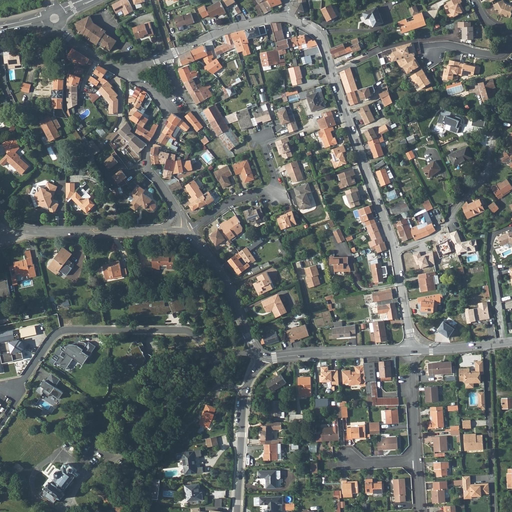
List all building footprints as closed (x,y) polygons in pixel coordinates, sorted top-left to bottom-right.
[(128,0),(121,0),(112,5),(117,13),(123,10),(126,15),(134,11),(128,0)] [(255,0),(265,14),(272,10),(271,8),(267,0),(255,0)] [(305,0),(298,0),(299,3),(293,5),(295,14),(304,12),(302,3),(306,3),(305,0)] [(460,0),(451,0),(447,3),(450,9),(449,10),(450,13),(452,13),(454,17),(464,11),(462,7),(460,7),(458,4),(462,2),(460,0)] [(511,5),(505,3),(503,0),(493,5),(496,10),(497,10),(499,13),(501,13),(504,14),(504,15),(509,17),(510,16),(511,13),(511,12),(511,8),(511,5)] [(220,2),(207,9),(211,18),(220,14),(221,16),(226,13),(220,2)] [(331,4),(322,9),(328,21),(337,17),(331,4)] [(413,16),(419,13),(415,5),(408,8),(412,16),(413,16)] [(377,7),(363,13),(366,19),(370,18),(374,27),(383,23),(377,7)] [(180,15),(172,19),(176,27),(185,23),(185,25),(193,21),(189,12),(181,16),(180,15)] [(90,16),(75,23),(81,34),(82,35),(83,34),(86,37),(86,38),(97,45),(98,44),(102,37),(105,39),(102,45),(110,51),(117,41),(105,33),(106,31),(93,23),(90,16)] [(407,22),(406,18),(398,22),(401,33),(426,25),(423,16),(414,19),(407,22)] [(150,22),(133,28),(136,39),(144,36),(144,35),(148,33),(149,36),(154,34),(150,22)] [(470,22),(459,23),(459,28),(463,28),(463,40),(473,40),(473,27),(471,27),(470,22)] [(258,27),(246,30),(248,38),(248,39),(261,35),(258,27)] [(282,31),(274,29),(278,42),(285,40),(282,31)] [(245,30),(232,34),(236,46),(237,53),(249,49),(247,42),(243,43),(242,39),(248,38),(245,30)] [(228,44),(215,49),(217,56),(236,46),(232,34),(225,36),(228,44)] [(314,46),(313,41),(307,42),(305,35),(296,37),(299,45),(299,48),(305,46),(306,48),(314,46)] [(296,37),(288,39),(290,48),(299,45),(296,37)] [(345,48),(332,54),(333,59),(352,51),(353,53),(361,50),(359,43),(358,38),(351,41),(353,45),(350,46),(347,48),(345,48)] [(278,42),(276,43),(278,50),(279,55),(286,53),(285,49),(290,48),(288,39),(285,40),(278,42)] [(197,49),(191,52),(195,60),(212,53),(208,43),(204,45),(204,46),(197,49)] [(392,56),(394,62),(397,61),(414,56),(416,55),(412,43),(397,47),(398,51),(397,52),(393,54),(392,56)] [(343,44),(330,49),(332,54),(345,48),(343,44)] [(68,58),(75,62),(84,65),(85,63),(91,64),(92,61),(73,49),(68,57),(68,58)] [(279,55),(278,50),(261,53),(264,70),(272,68),(271,65),(281,63),(279,55)] [(179,63),(179,66),(190,62),(195,60),(191,52),(180,57),(179,60),(179,63)] [(11,55),(4,55),(5,63),(10,63),(10,68),(16,68),(16,65),(26,64),(25,54),(21,54),(21,53),(11,54),(11,55)] [(310,55),(302,57),(304,65),(312,63),(310,55)] [(416,59),(414,56),(397,61),(401,67),(403,67),(407,73),(409,73),(420,66),(418,62),(416,62),(415,60),(416,59)] [(217,59),(205,67),(215,76),(224,70),(221,65),(217,59)] [(460,63),(461,62),(450,60),(449,65),(448,69),(447,68),(445,68),(443,77),(445,79),(448,80),(450,79),(453,80),(454,73),(458,74),(460,63)] [(458,74),(462,75),(462,74),(469,75),(474,74),(475,72),(478,73),(480,72),(481,66),(476,65),(476,66),(471,65),(472,64),(465,63),(464,64),(460,63),(458,74)] [(300,65),(295,66),(299,84),(303,83),(301,78),(303,77),(300,65)] [(76,66),(73,75),(81,78),(84,69),(76,66)] [(99,66),(94,72),(100,77),(98,80),(99,82),(104,85),(108,81),(103,78),(108,71),(99,66)] [(188,66),(179,69),(181,78),(184,83),(193,79),(199,89),(203,87),(204,86),(195,70),(191,72),(188,66)] [(295,66),(289,68),(294,85),(299,84),(295,66)] [(431,83),(422,69),(411,76),(416,84),(418,83),(422,89),(431,83)] [(68,74),(67,85),(77,86),(78,86),(81,78),(73,75),(68,74)] [(91,76),(88,80),(96,86),(99,82),(98,80),(91,76)] [(354,76),(343,79),(347,94),(355,91),(358,90),(354,76)] [(193,79),(184,83),(191,93),(199,89),(193,79)] [(494,79),(480,83),(485,100),(495,96),(493,88),(496,87),(494,79)] [(53,108),(63,108),(64,81),(54,80),(54,90),(53,90),(53,98),(53,108)] [(113,87),(108,81),(104,85),(98,91),(109,103),(109,114),(118,114),(118,102),(116,99),(117,99),(116,98),(118,96),(111,88),(113,87)] [(204,86),(203,87),(206,91),(202,93),(206,100),(213,96),(209,88),(207,85),(204,86)] [(228,88),(227,89),(229,93),(230,97),(237,93),(233,85),(232,86),(228,88)] [(373,85),(359,90),(362,99),(364,98),(365,101),(371,99),(370,96),(373,95),(372,93),(374,93),(375,91),(373,85)] [(142,102),(147,93),(136,87),(136,88),(137,89),(135,92),(129,89),(129,95),(136,98),(142,102)] [(199,89),(191,93),(197,104),(206,100),(202,93),(206,91),(203,87),(199,89)] [(388,90),(379,94),(381,98),(390,95),(389,91),(388,90)] [(355,91),(347,94),(351,105),(359,103),(355,91)] [(67,92),(67,99),(68,109),(77,105),(77,92),(67,92)] [(318,92),(307,96),(312,111),(325,107),(323,102),(321,103),(318,92)] [(96,93),(90,99),(93,103),(99,96),(96,93)] [(390,95),(381,98),(385,106),(393,103),(393,102),(390,95)] [(131,110),(129,113),(129,115),(130,118),(131,119),(137,112),(142,102),(136,98),(131,110)] [(215,104),(200,113),(203,119),(207,117),(211,122),(222,116),(215,104)] [(271,120),(266,104),(261,106),(263,111),(257,113),(255,112),(253,112),(257,123),(262,121),(263,122),(271,120)] [(368,105),(358,110),(360,114),(366,126),(368,125),(368,124),(375,120),(368,105)] [(288,127),(290,132),(299,129),(293,114),(288,116),(285,107),(277,110),(282,124),(284,124),(285,126),(288,125),(289,127),(288,127)] [(236,112),(228,115),(232,122),(239,120),(242,130),(251,127),(248,118),(251,117),(250,116),(248,108),(240,111),(241,113),(237,114),(236,112)] [(321,130),(332,126),(336,124),(331,110),(322,114),(323,117),(325,121),(319,123),(321,130)] [(137,112),(131,119),(137,123),(143,116),(137,112)] [(195,118),(193,116),(191,112),(185,116),(197,131),(203,127),(196,118),(195,118)] [(170,121),(167,126),(174,131),(177,126),(178,125),(182,119),(173,113),(168,120),(170,121)] [(61,127),(53,116),(52,117),(49,118),(39,123),(51,142),(60,136),(57,130),(61,127)] [(143,116),(137,123),(138,124),(137,126),(138,127),(136,133),(142,137),(146,130),(143,128),(149,120),(143,116)] [(222,116),(211,122),(218,135),(219,135),(230,128),(222,116)] [(182,119),(178,125),(185,131),(187,131),(190,128),(182,119)] [(119,133),(118,133),(129,142),(136,136),(131,131),(131,129),(130,127),(128,122),(120,131),(119,133)] [(146,130),(142,137),(150,142),(154,134),(158,125),(157,124),(156,125),(154,125),(150,132),(146,130)] [(365,134),(370,141),(382,134),(389,131),(385,124),(379,128),(374,127),(366,131),(365,134)] [(167,126),(163,132),(170,137),(174,131),(167,126)] [(321,130),(318,131),(321,137),(322,137),(326,147),(338,143),(336,139),(334,139),(333,138),(331,131),(334,130),(332,126),(321,130)] [(230,128),(219,135),(230,150),(241,142),(231,128),(230,128)] [(170,137),(163,132),(158,140),(158,141),(163,144),(176,151),(178,148),(171,144),(174,139),(170,137)] [(370,141),(369,142),(370,146),(371,145),(375,158),(384,155),(380,143),(385,142),(382,134),(370,141)] [(129,142),(128,144),(139,153),(142,150),(147,145),(136,136),(129,142)] [(289,141),(288,137),(282,139),(283,143),(277,145),(279,152),(281,151),(282,154),(283,157),(286,158),(292,156),(287,142),(289,141)] [(15,140),(3,145),(5,151),(6,151),(8,154),(0,162),(3,166),(8,161),(22,175),(28,168),(23,163),(24,162),(20,159),(21,158),(15,153),(19,149),(15,140)] [(100,141),(96,147),(101,151),(105,146),(100,141)] [(152,147),(151,155),(158,154),(159,149),(160,150),(162,146),(156,144),(153,145),(152,147)] [(344,145),(332,149),(336,160),(334,161),(333,162),(334,166),(336,167),(348,163),(346,156),(344,155),(343,152),(345,152),(346,151),(344,145)] [(467,147),(450,155),(454,165),(471,158),(467,147)] [(159,151),(159,154),(160,163),(165,164),(163,178),(171,179),(172,172),(173,172),(176,162),(175,155),(159,151)] [(120,158),(115,152),(112,154),(113,156),(106,161),(105,162),(104,163),(109,170),(118,163),(117,161),(120,158)] [(508,161),(511,159),(510,158),(508,155),(507,155),(507,154),(506,154),(506,155),(505,155),(505,156),(505,157),(502,159),(504,163),(506,162),(508,165),(509,164),(508,161)] [(247,160),(233,165),(236,174),(241,173),(242,172),(243,175),(243,177),(245,182),(254,179),(247,160)] [(303,179),(297,160),(285,165),(286,169),(287,169),(289,174),(290,173),(291,176),(293,182),(303,179)] [(383,160),(375,165),(377,169),(385,164),(383,160)] [(176,164),(174,176),(184,174),(184,173),(193,170),(190,162),(181,165),(180,163),(176,164)] [(437,162),(424,168),(429,179),(442,173),(437,162)] [(228,166),(214,172),(219,181),(220,181),(223,188),(231,184),(227,177),(230,176),(230,175),(232,173),(228,166)] [(351,176),(354,175),(356,174),(354,169),(339,174),(341,179),(342,179),(343,182),(339,183),(341,188),(356,183),(355,178),(352,179),(351,176)] [(386,169),(377,172),(382,186),(391,183),(389,179),(394,177),(390,171),(387,172),(386,169)] [(121,170),(113,176),(119,183),(118,184),(120,186),(127,183),(124,179),(127,177),(121,170)] [(511,187),(507,179),(500,183),(502,188),(509,185),(510,190),(511,188),(511,187)] [(188,200),(191,204),(203,196),(198,189),(199,189),(194,180),(185,186),(188,192),(187,192),(191,198),(188,200)] [(179,183),(172,186),(175,192),(183,188),(181,184),(180,182),(179,183)] [(297,196),(297,197),(298,201),(297,201),(299,205),(301,209),(303,210),(306,209),(307,207),(311,206),(307,194),(311,192),(308,183),(294,188),(297,196)] [(491,188),(496,197),(501,194),(502,196),(509,191),(510,190),(509,185),(502,188),(500,183),(498,185),(499,186),(497,187),(496,185),(491,188)] [(53,197),(58,187),(50,184),(47,190),(46,189),(38,186),(37,189),(38,192),(36,197),(39,204),(44,207),(46,206),(50,208),(53,201),(51,200),(52,196),(53,197)] [(136,210),(140,203),(141,202),(143,204),(144,206),(150,210),(154,210),(157,206),(156,202),(147,194),(146,195),(143,193),(144,192),(145,190),(138,184),(130,194),(135,197),(129,205),(136,210)] [(358,186),(346,191),(352,207),(361,205),(359,200),(360,199),(359,197),(360,196),(358,191),(359,191),(358,186)] [(75,190),(67,190),(67,202),(71,198),(87,214),(91,213),(92,212),(91,210),(93,208),(96,208),(97,205),(90,198),(86,198),(82,197),(77,192),(76,193),(75,190)] [(501,194),(496,197),(498,199),(510,191),(509,191),(502,196),(501,194)] [(191,204),(188,206),(192,211),(198,207),(200,209),(207,204),(207,205),(214,200),(210,195),(205,198),(203,196),(191,204)] [(467,202),(462,207),(468,218),(484,211),(479,199),(468,204),(467,202)] [(214,200),(207,205),(209,208),(210,209),(217,204),(215,202),(214,200)] [(494,202),(489,206),(493,213),(499,208),(494,202)] [(430,203),(424,206),(426,211),(433,208),(430,203)] [(372,205),(359,210),(363,222),(365,221),(367,227),(376,223),(372,213),(374,212),(372,205)] [(426,211),(423,213),(427,221),(428,224),(432,223),(434,226),(445,221),(444,219),(438,206),(433,208),(426,211)] [(244,212),(248,222),(251,221),(252,225),(261,222),(260,218),(264,217),(260,207),(256,209),(256,210),(253,211),(253,209),(244,212)] [(292,212),(286,214),(287,214),(287,216),(284,217),(281,216),(276,218),(281,230),(296,224),(292,212)] [(224,223),(220,225),(221,227),(230,240),(242,232),(242,229),(239,224),(240,223),(235,216),(227,222),(224,224),(224,223)] [(455,217),(449,224),(454,228),(458,231),(462,228),(461,224),(458,221),(455,217)] [(406,219),(396,223),(404,241),(414,237),(410,229),(412,228),(409,219),(406,220),(406,219)] [(412,228),(410,229),(414,237),(415,240),(430,235),(436,230),(434,226),(432,223),(428,224),(427,221),(422,224),(420,220),(416,221),(418,225),(412,228)] [(376,223),(367,227),(372,240),(368,241),(370,246),(375,245),(383,242),(376,223)] [(230,240),(221,227),(218,230),(217,229),(214,231),(215,232),(213,234),(209,236),(216,245),(224,240),(228,245),(232,243),(230,240)] [(511,230),(511,231),(498,237),(501,245),(509,241),(511,243),(511,230)] [(456,231),(449,234),(457,256),(460,254),(460,252),(467,250),(467,253),(475,251),(474,245),(476,245),(475,240),(461,243),(456,231)] [(342,233),(335,236),(338,243),(345,240),(342,233)] [(253,252),(265,244),(264,241),(251,250),(253,252)] [(384,242),(383,242),(375,245),(377,252),(387,249),(384,242)] [(64,247),(53,263),(61,270),(59,272),(64,276),(66,273),(68,275),(73,268),(71,266),(74,262),(70,260),(69,259),(73,254),(64,247)] [(283,248),(280,249),(285,259),(289,257),(283,248)] [(245,249),(240,253),(247,262),(248,261),(249,263),(252,261),(253,263),(256,261),(253,257),(251,258),(245,249)] [(165,258),(153,259),(154,267),(161,267),(161,266),(169,266),(169,267),(176,267),(176,264),(179,264),(179,258),(175,258),(175,253),(165,253),(165,258)] [(240,253),(228,261),(238,275),(250,266),(248,263),(243,266),(239,260),(242,257),(246,262),(247,262),(240,253)] [(334,257),(329,257),(330,266),(334,266),(334,271),(350,271),(350,269),(348,264),(347,257),(334,258),(334,257)] [(16,274),(21,273),(24,272),(25,276),(30,275),(30,273),(35,272),(34,264),(33,264),(32,258),(27,259),(28,261),(24,262),(23,260),(14,262),(16,274)] [(377,259),(371,260),(374,282),(384,281),(381,263),(378,263),(377,259)] [(103,267),(105,278),(111,277),(111,279),(118,278),(116,271),(122,270),(119,261),(112,263),(112,265),(103,267)] [(317,265),(305,268),(308,278),(306,279),(309,288),(321,284),(318,275),(320,275),(317,265)] [(260,280),(259,279),(254,282),(259,291),(260,290),(264,288),(265,290),(273,286),(270,281),(272,280),(266,270),(259,274),(262,279),(260,280)] [(435,272),(418,275),(420,287),(422,287),(423,293),(436,290),(435,284),(439,283),(437,274),(435,274),(435,272)] [(0,285),(0,296),(9,294),(7,281),(0,283),(0,285)] [(391,290),(372,294),(374,302),(393,299),(391,290)] [(263,300),(266,309),(273,306),(273,307),(277,316),(287,312),(279,294),(263,300)] [(443,299),(442,294),(418,298),(419,304),(420,308),(423,314),(426,312),(427,314),(430,313),(437,310),(438,303),(441,304),(441,300),(443,299)] [(146,309),(147,316),(166,314),(166,311),(168,311),(173,309),(174,313),(184,310),(182,305),(181,306),(180,303),(181,303),(180,298),(170,302),(172,306),(165,308),(165,302),(151,303),(150,295),(139,297),(140,300),(141,299),(142,304),(141,305),(131,307),(131,311),(146,309)] [(388,313),(389,320),(397,318),(396,308),(395,308),(391,308),(391,304),(387,304),(387,305),(378,306),(379,314),(388,313)] [(467,310),(465,310),(467,324),(469,324),(471,322),(489,319),(487,308),(484,308),(483,304),(481,304),(480,306),(480,309),(469,311),(467,310)] [(384,321),(373,322),(373,323),(370,323),(371,333),(375,332),(377,342),(387,341),(384,321)] [(445,321),(438,331),(449,338),(456,327),(445,321)] [(36,325),(17,329),(18,332),(14,333),(14,330),(0,332),(0,372),(3,372),(1,363),(2,362),(3,364),(24,359),(23,353),(20,354),(19,351),(22,350),(20,340),(18,341),(18,338),(38,334),(36,325)] [(292,329),(287,331),(290,343),(295,341),(294,340),(300,338),(309,336),(306,325),(298,327),(296,326),(293,327),(292,329)] [(355,325),(343,327),(335,328),(333,328),(333,334),(330,334),(330,338),(340,338),(340,335),(345,334),(345,337),(351,337),(351,333),(356,333),(355,325)] [(279,341),(276,332),(260,337),(262,344),(266,343),(267,345),(279,341)] [(142,373),(152,356),(148,353),(146,358),(145,356),(145,355),(145,354),(145,353),(144,352),(143,351),(142,351),(141,349),(145,347),(142,341),(138,343),(137,341),(133,344),(130,347),(136,358),(135,361),(138,363),(135,369),(142,373)] [(60,346),(49,362),(53,365),(55,363),(66,370),(73,358),(76,360),(78,358),(84,362),(85,360),(86,360),(96,347),(88,342),(87,344),(86,343),(83,342),(80,342),(79,342),(76,345),(74,349),(72,347),(71,347),(70,347),(68,347),(67,348),(65,347),(64,345),(62,347),(60,346)] [(390,361),(380,362),(381,377),(382,380),(391,380),(391,376),(390,361)] [(466,380),(466,384),(474,384),(474,382),(481,382),(481,374),(484,374),(484,361),(476,362),(477,371),(474,371),(473,373),(470,373),(470,372),(470,369),(460,369),(461,380),(466,380)] [(451,362),(432,363),(432,374),(451,373),(451,362)] [(374,363),(364,363),(364,366),(366,381),(370,381),(376,381),(374,363)] [(366,381),(364,366),(356,367),(356,373),(351,373),(351,371),(343,371),(344,383),(350,383),(352,385),(359,384),(361,386),(366,385),(366,381)] [(338,378),(338,370),(331,371),(331,372),(329,372),(328,367),(321,367),(322,376),(320,376),(320,382),(332,382),(332,384),(339,384),(338,378)] [(61,379),(51,373),(45,381),(44,380),(43,383),(41,382),(35,391),(41,396),(43,393),(49,396),(51,393),(59,399),(63,393),(55,387),(61,379)] [(281,375),(267,385),(272,393),(287,384),(281,375)] [(299,378),(299,395),(306,395),(306,397),(312,396),(312,388),(310,388),(310,385),(311,385),(311,378),(299,378)] [(437,387),(425,387),(426,402),(438,401),(437,387)] [(398,397),(376,398),(376,406),(399,405),(398,397)] [(511,398),(501,399),(502,410),(511,409),(511,398)] [(282,402),(271,402),(271,417),(277,417),(277,419),(285,419),(285,413),(282,413),(282,402)] [(207,406),(200,426),(210,429),(212,422),(213,422),(215,416),(214,416),(216,409),(207,406)] [(397,409),(385,409),(386,423),(398,423),(397,409)] [(442,410),(430,411),(430,416),(431,416),(432,421),(427,421),(428,428),(432,428),(443,427),(442,410)] [(268,441),(268,445),(278,444),(278,441),(273,441),(273,430),(278,430),(281,430),(281,428),(283,428),(283,423),(269,423),(261,422),(261,426),(263,426),(262,441),(268,441)] [(359,428),(346,429),(347,439),(352,439),(352,438),(365,437),(364,426),(359,427),(359,428)] [(325,430),(325,428),(321,428),(321,437),(317,437),(317,441),(326,441),(326,439),(334,439),(334,440),(339,440),(338,427),(333,427),(333,429),(325,430)] [(465,450),(472,450),(471,447),(477,447),(477,450),(484,449),(483,436),(474,436),(474,435),(472,435),(472,434),(464,434),(465,450)] [(433,440),(434,445),(435,445),(435,451),(447,451),(446,436),(432,437),(432,440),(433,440)] [(382,442),(377,442),(378,450),(398,448),(397,437),(382,438),(382,442)] [(216,439),(206,441),(207,448),(218,446),(216,439)] [(268,445),(265,445),(266,461),(279,460),(279,444),(278,444),(268,445)] [(201,452),(182,454),(185,476),(203,474),(203,468),(197,469),(195,458),(201,457),(201,452)] [(130,454),(130,456),(132,456),(131,464),(135,465),(135,466),(140,467),(140,465),(139,465),(139,456),(135,456),(135,454),(130,454)] [(448,461),(433,462),(433,468),(435,468),(436,476),(447,476),(446,468),(448,468),(448,461)] [(50,482),(40,495),(44,498),(45,496),(54,503),(58,498),(61,499),(65,495),(63,492),(63,491),(64,491),(68,486),(73,480),(77,475),(73,472),(75,470),(70,466),(68,468),(65,465),(61,470),(59,470),(57,471),(55,473),(55,475),(55,476),(56,477),(51,483),(50,482)] [(277,488),(277,471),(260,471),(260,478),(266,478),(267,479),(267,488),(277,488)] [(404,478),(392,479),(394,495),(395,501),(405,501),(404,494),(405,494),(404,478)] [(372,492),(372,493),(382,492),(381,481),(372,482),(372,479),(365,479),(366,492),(372,492)] [(160,481),(153,480),(150,500),(158,501),(160,481)] [(343,481),(344,493),(352,493),(358,492),(358,481),(351,481),(351,483),(347,483),(347,480),(343,481)] [(447,481),(433,482),(433,490),(431,490),(432,503),(445,502),(444,489),(447,489),(447,481)] [(470,486),(463,486),(463,495),(471,494),(471,496),(481,495),(481,493),(485,493),(485,483),(474,484),(474,486),(470,486)] [(116,511),(129,511),(130,511),(108,494),(106,497),(94,486),(90,491),(116,511)] [(199,486),(185,487),(187,503),(203,501),(202,494),(200,494),(199,486)] [(282,504),(282,497),(255,497),(254,499),(254,504),(256,505),(268,505),(267,511),(275,511),(275,504),(282,504)]
